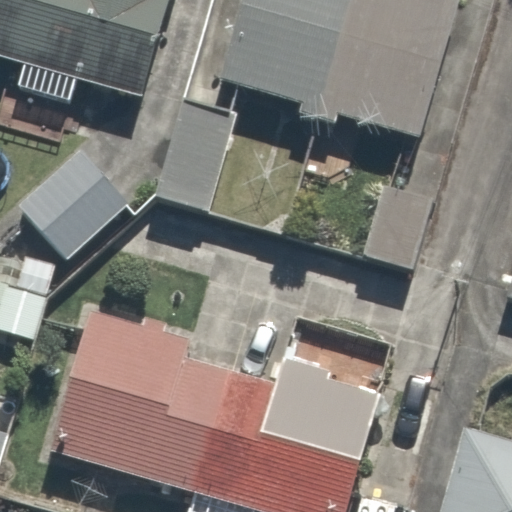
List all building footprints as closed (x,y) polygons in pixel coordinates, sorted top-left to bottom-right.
[(0,0),(0,50),(10,53),(1,83),(65,103),(74,73),(130,89),(156,0),(0,0)] [(447,0),(224,0),(203,83),(411,138),(447,0)] [(225,114),(169,101),(149,196),(205,208),(225,114)] [(127,200),(75,144),(11,202),(64,258),(127,200)] [(425,192),(377,180),(358,253),(405,266),(425,192)] [(511,221),(492,298),(511,303),(511,221)] [(188,325),(81,293),(38,440),(282,511),(331,511),(371,379),(266,348),(258,376),(180,352),(188,325)] [(511,511),(511,424),(458,408),(426,511),(511,511)]
